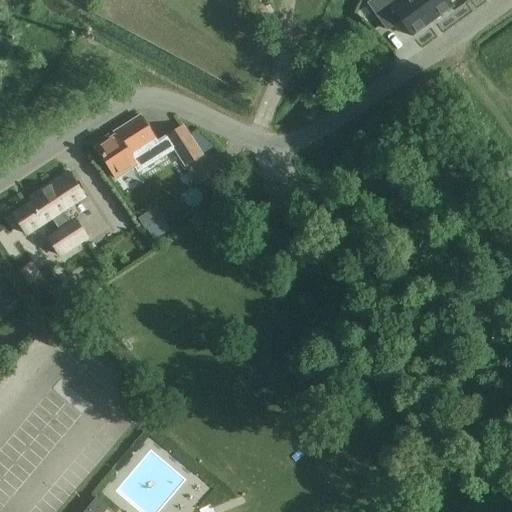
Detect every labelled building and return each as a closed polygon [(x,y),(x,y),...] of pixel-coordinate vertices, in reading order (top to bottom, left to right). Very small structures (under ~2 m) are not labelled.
[(412,37),(453,8),(447,0),(374,0),(369,4),(388,30),(401,21),(412,37)] [(157,144),(141,117),(115,134),(116,136),(96,149),(116,179),(135,167),(139,172),(175,149),(167,137),(157,144)] [(175,149),(187,167),(202,157),(183,127),(167,137),(175,149)] [(14,216),(25,233),(27,235),(51,219),(60,232),(49,240),(60,256),(87,239),(76,222),(72,224),(63,211),(84,198),(68,174),(32,198),(35,202),(14,216)] [(198,182),(185,190),(191,201),(192,202),(205,193),(204,192),(198,182)] [(0,298),(0,311),(21,296),(15,288),(0,298)] [(97,499),(85,511),(104,511),(108,508),(97,499)]
